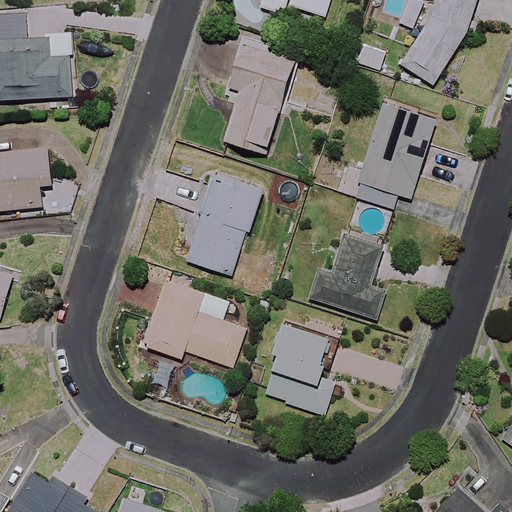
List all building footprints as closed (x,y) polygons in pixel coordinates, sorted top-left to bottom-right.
[(262,0),(260,8),(284,16),(287,6),(326,18),(331,0),(262,0)] [(469,32),(478,0),(437,0),(432,16),(400,65),(433,87),(469,32)] [(77,57),(76,39),(0,42),(0,101),(79,98),(77,57)] [(295,60),(242,45),(230,88),(241,92),(226,143),(267,155),(295,60)] [(384,104),(363,169),(354,197),(394,210),(398,195),(412,200),(437,120),(384,104)] [(52,186),(48,149),(0,153),(0,211),(42,208),(40,188),(52,186)] [(231,276),(247,232),(251,233),(264,194),(260,193),(238,185),(236,189),(214,181),(185,260),(231,276)] [(73,213),(77,187),(61,184),(57,210),(73,213)] [(385,248),(346,236),(334,274),(321,270),(312,300),(377,321),(387,291),(372,286),(385,248)] [(0,320),(1,320),(14,274),(0,269),(0,320)] [(205,294),(169,281),(146,346),(183,360),(186,351),(234,368),(247,330),(199,312),(205,294)] [(282,323),(272,354),(277,356),(273,369),(264,395),(324,415),(335,381),(324,377),(336,341),(282,323)] [(511,424),(502,438),(511,445),(511,424)] [(495,511),(484,511),(458,487),(434,511),(508,511),(502,506),(495,511)] [(77,501),(44,490),(36,511),(110,511),(109,511),(77,501)]
